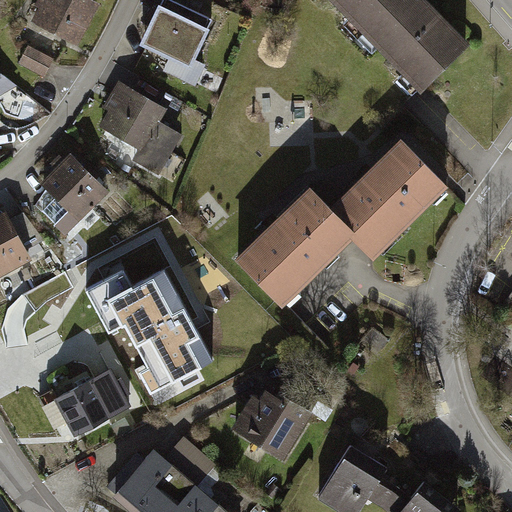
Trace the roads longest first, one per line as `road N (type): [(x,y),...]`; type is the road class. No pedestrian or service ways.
road 1 (residential): [(511,165),(462,239),(434,327),(466,438),(511,489)]
road 2 (residential): [(0,178),(89,72),(128,0)]
